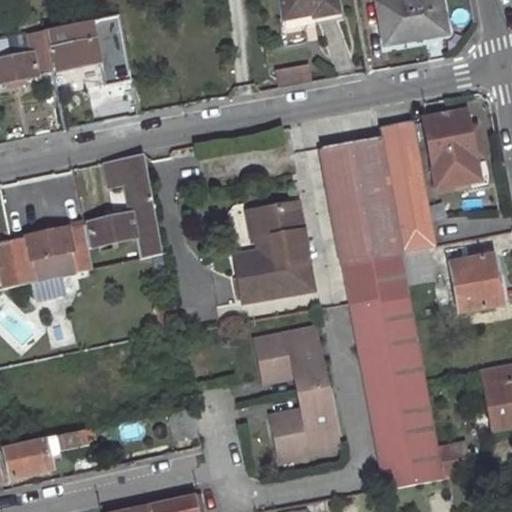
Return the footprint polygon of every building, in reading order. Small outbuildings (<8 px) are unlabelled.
[(338,0),(282,0),(288,27),(315,22),(316,25),(343,20),(338,0)] [(441,0),(396,0),(378,4),(387,43),(447,30),(441,0)] [(122,15),(45,30),(51,55),(58,52),(62,73),(102,65),(108,89),(135,83),(122,15)] [(0,86),(55,75),(51,55),(45,30),(29,34),(34,57),(0,62),(0,86)] [(307,67),(274,73),(278,90),(310,84),(307,67)] [(466,113),(423,122),(431,166),(435,188),(479,180),(475,158),(482,157),(479,137),(470,138),(466,113)] [(427,249),(433,247),(420,168),(412,123),(379,129),(402,253),(427,249)] [(406,294),(377,138),(320,148),(349,305),(406,294)] [(137,218),(86,228),(91,250),(141,240),(146,262),(165,258),(146,158),(106,166),(110,188),(130,184),(137,218)] [(264,238),(259,238),(262,253),(238,258),(247,303),(316,290),(299,203),(259,211),(264,238)] [(259,211),(249,213),(254,240),(259,238),(264,238),(259,211)] [(40,285),(35,262),(73,254),(78,277),(96,273),(91,250),(86,228),(13,243),(22,289),(40,285)] [(141,240),(91,250),(96,273),(146,262),(141,240)] [(0,269),(1,269),(6,292),(22,289),(13,243),(0,246),(0,269)] [(427,249),(402,253),(408,286),(433,281),(427,249)] [(494,257),(450,265),(455,290),(449,291),(451,299),(457,298),(460,315),(502,306),(494,257)] [(410,299),(360,308),(393,491),(443,482),(440,464),(425,382),(410,299)] [(360,308),(351,309),(384,493),(393,491),(360,308)] [(278,351),(260,354),(266,387),(296,381),(303,415),(274,421),(280,455),(298,451),(300,460),(340,451),(316,334),(276,342),(278,351)] [(276,342),(258,346),(260,354),(278,351),(276,342)] [(511,365),(481,371),(493,435),(511,431),(511,365)] [(192,407),(171,411),(177,443),(198,438),(192,407)] [(88,430),(8,448),(15,480),(56,471),(52,454),(65,451),(65,448),(91,442),(88,430)] [(280,455),(282,463),(300,460),(298,451),(280,455)] [(454,462),(440,464),(443,482),(457,479),(454,462)] [(204,511),(202,498),(148,509),(148,511),(204,511)]
